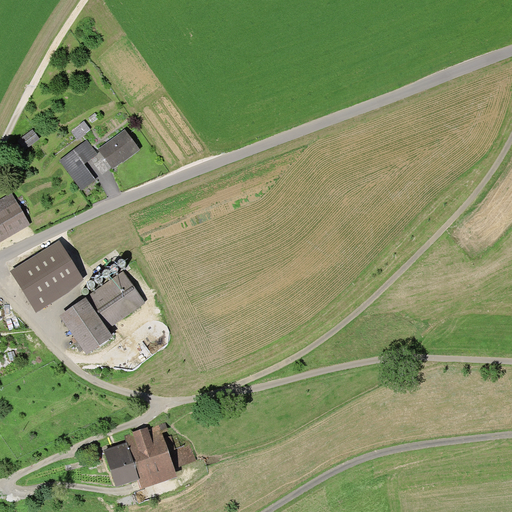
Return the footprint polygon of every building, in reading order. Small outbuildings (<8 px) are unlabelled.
[(33,129),(18,139),(25,149),(40,139),(33,129)] [(126,129),(98,149),(113,169),(140,149),(126,129)] [(87,140),(59,160),(82,190),(96,179),(85,164),(98,154),(87,140)] [(23,152),(19,146),(9,153),(14,159),(23,152)] [(0,241),(30,224),(12,192),(0,199),(0,241)] [(84,280),(59,241),(10,271),(36,312),(69,292),(84,280)] [(145,303),(123,271),(59,315),(87,354),(113,337),(108,329),(145,303)] [(133,433),(124,436),(127,442),(104,450),(116,487),(138,479),(141,488),(177,476),(175,468),(196,461),(190,444),(176,449),(171,435),(170,436),(166,423),(148,428),(148,427),(133,432),(133,433)]
